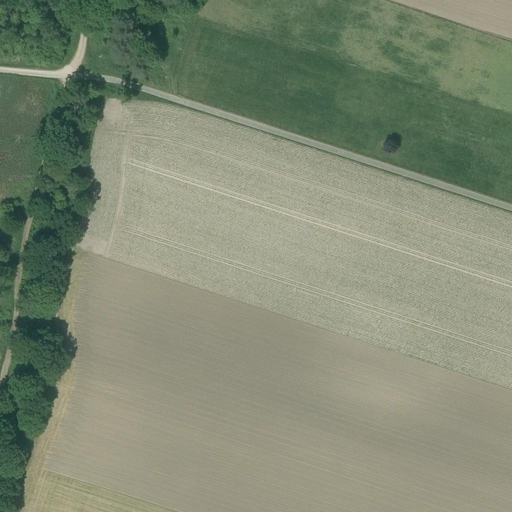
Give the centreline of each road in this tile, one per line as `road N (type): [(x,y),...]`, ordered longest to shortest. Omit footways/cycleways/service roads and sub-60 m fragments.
road 1 (track): [(511,209),(116,80),(0,71)]
road 2 (track): [(64,76),(0,391)]
